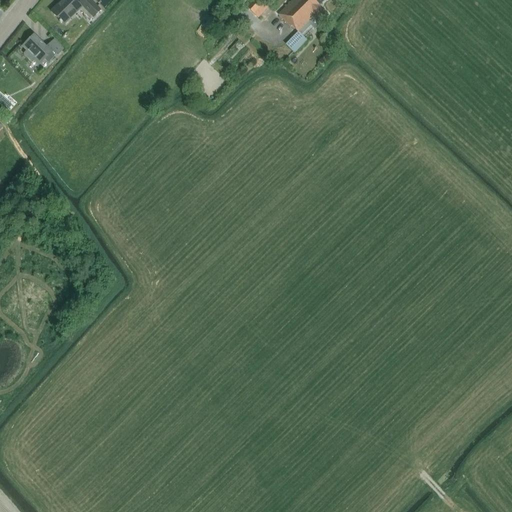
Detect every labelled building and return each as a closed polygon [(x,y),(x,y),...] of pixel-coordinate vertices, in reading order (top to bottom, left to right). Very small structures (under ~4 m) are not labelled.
[(90,21),(100,11),(89,0),(81,0),(78,3),(74,0),(62,0),(51,12),(64,25),(80,10),(90,21)] [(266,7),(258,0),(252,0),(245,8),(257,18),(266,7)] [(314,30),(328,15),(319,7),(325,0),(293,0),(279,16),(292,27),(293,26),(297,31),(284,44),(294,53),(306,40),(301,35),(310,26),(314,30)] [(55,57),(63,49),(54,41),(46,49),(34,36),(23,47),(28,51),(25,54),(32,61),(34,60),(39,65),(51,53),(55,57)] [(0,94),(0,104),(4,108),(9,103),(0,94)]
